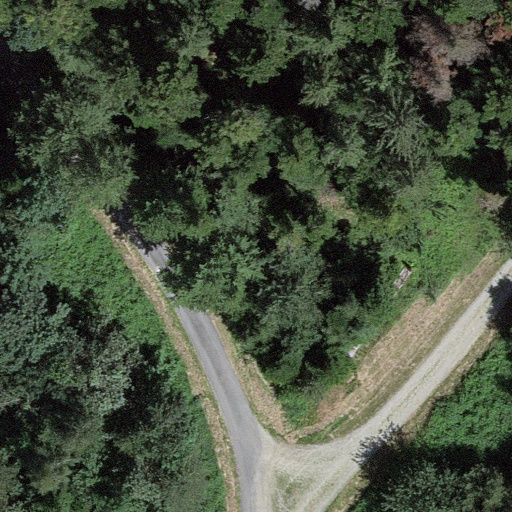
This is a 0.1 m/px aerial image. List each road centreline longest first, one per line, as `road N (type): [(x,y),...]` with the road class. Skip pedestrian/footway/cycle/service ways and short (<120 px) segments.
road 1 (track): [(0,56),(130,217),(225,377),(267,511)]
road 2 (track): [(511,273),(392,421),(285,511)]
